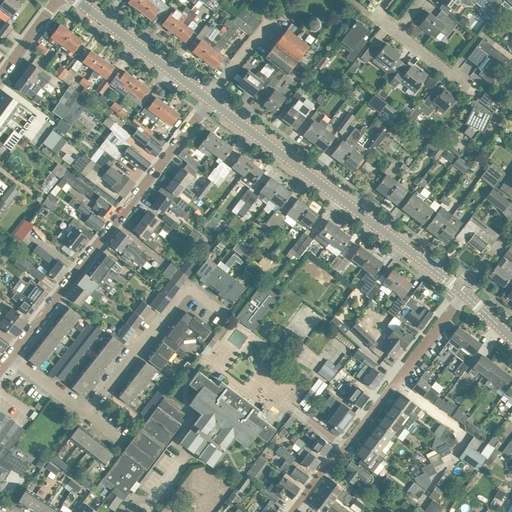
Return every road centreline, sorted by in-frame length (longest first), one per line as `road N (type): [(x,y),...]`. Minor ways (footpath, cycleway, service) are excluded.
road 1 (residential): [(11,356),(209,100)]
road 2 (tertiary): [(461,290),(209,100)]
road 3 (residential): [(461,290),(291,511)]
road 4 (residential): [(86,414),(182,292),(191,289),(224,315)]
road 5 (tertiary): [(209,100),(76,0)]
